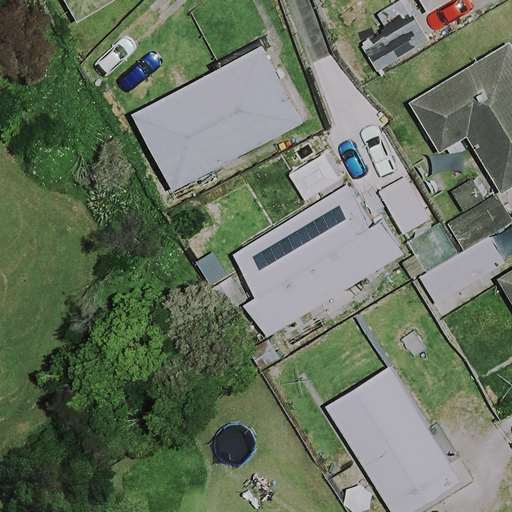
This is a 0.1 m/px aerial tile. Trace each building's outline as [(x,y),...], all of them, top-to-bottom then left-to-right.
[(112,0),(72,0),(83,17),(112,0)] [(429,40),(403,0),(397,0),(380,11),(391,27),(365,43),(382,70),(429,40)] [(446,0),(425,0),(430,9),(446,0)] [(511,186),(511,42),(413,103),(443,152),(470,136),(504,191),(511,186)] [(304,121),(266,45),(139,109),(177,185),(304,121)] [(411,172),(376,194),(402,237),(437,215),(411,172)] [(398,255),(351,179),(236,251),(261,291),(249,298),(272,334),(398,255)] [(407,511),(462,479),(392,365),(329,404),(395,511),(407,511)]
